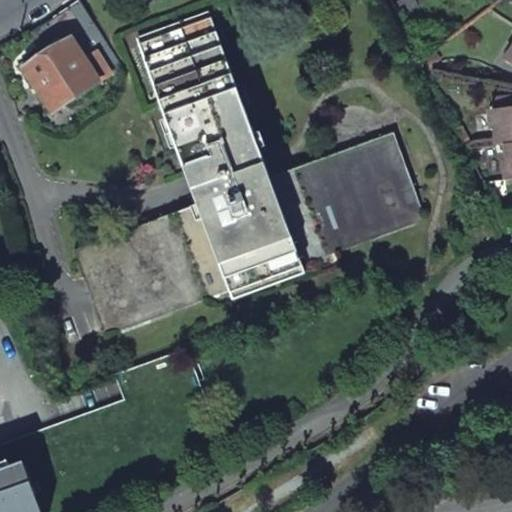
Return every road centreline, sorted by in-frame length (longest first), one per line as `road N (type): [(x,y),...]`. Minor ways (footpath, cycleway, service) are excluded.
road 1 (residential): [(511,249),(467,263),(394,358),(336,410),(157,511)]
road 2 (trunk): [(511,212),(254,511)]
road 3 (trunk): [(382,511),(511,366)]
